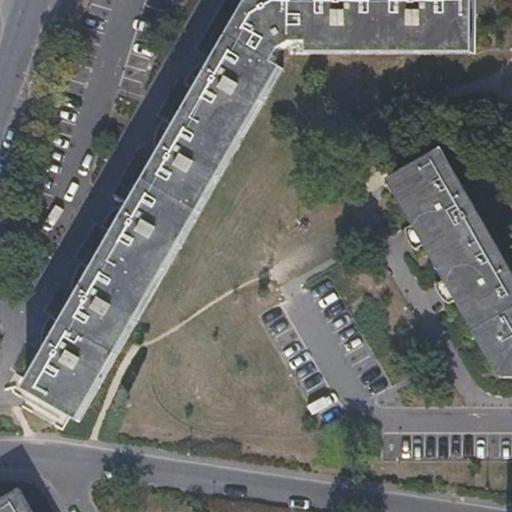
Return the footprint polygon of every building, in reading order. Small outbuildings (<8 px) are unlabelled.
[(63,327),(52,321),(49,326),(49,338),(55,341),(28,390),(74,417),(277,66),(272,64),(281,49),(294,42),(310,42),(310,48),(475,47),(474,0),(256,0),(232,41),(229,39),(215,63),(208,59),(198,67),(196,71),(207,77),(194,100),(179,127),(172,139),(161,133),(158,139),(157,149),(152,172),(135,202),(128,198),(120,205),(116,210),(127,216),(121,227),(98,265),(92,276),(81,270),(78,276),(77,287),(84,291),(69,316),(63,327)] [(190,83),(194,100),(207,77),(196,71),(190,83)] [(168,121),(161,133),(172,139),(179,127),(168,121)] [(407,235),(409,238),(423,231),(428,239),(451,278),(456,286),(443,294),(445,298),(451,302),(462,296),(506,371),(511,370),(511,272),(442,151),(394,178),(403,196),(417,220),(406,227),(407,235)] [(110,221),(121,227),(127,216),(116,210),(110,221)] [(423,231),(409,238),(415,247),(428,239),(423,231)] [(87,259),(81,270),(92,276),(98,265),(87,259)] [(456,286),(451,278),(438,286),(443,294),(456,286)] [(58,310),(52,321),(63,327),(69,316),(58,310)] [(32,511),(21,491),(0,502),(0,511),(32,511)]
